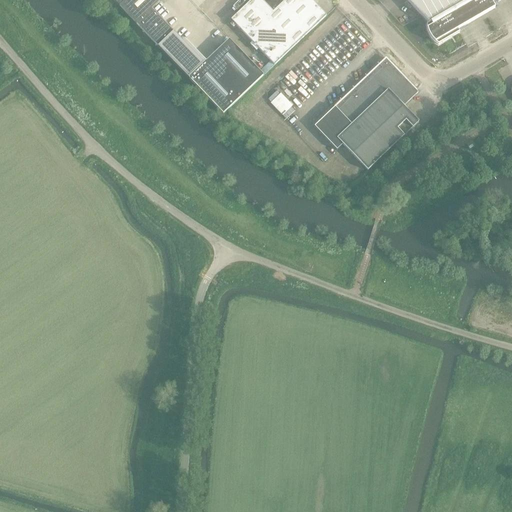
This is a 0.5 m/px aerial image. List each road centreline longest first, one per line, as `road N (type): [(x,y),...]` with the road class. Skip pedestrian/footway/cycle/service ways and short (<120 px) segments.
road 1 (unclassified): [(226,248),(109,163),(0,38)]
road 2 (unclassified): [(511,347),(226,248)]
road 3 (unclassified): [(181,511),(199,297),(226,248)]
road 4 (unclassified): [(473,64),(447,80),(426,79),(352,0)]
